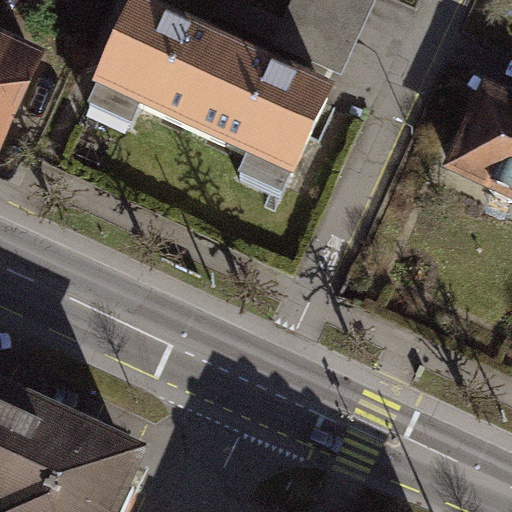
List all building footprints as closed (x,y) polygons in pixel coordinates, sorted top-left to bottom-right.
[(333,72),(366,0),(297,0),(276,46),(333,72)] [(239,58),(138,11),(94,105),(137,125),(144,110),(202,137),(239,58)] [(0,44),(0,148),(39,62),(0,44)] [(333,101),(239,58),(202,137),(254,160),(247,176),(290,196),(333,101)] [(511,108),(483,95),(439,189),(511,222),(511,108)] [(0,399),(0,511),(121,511),(143,464),(0,399)]
